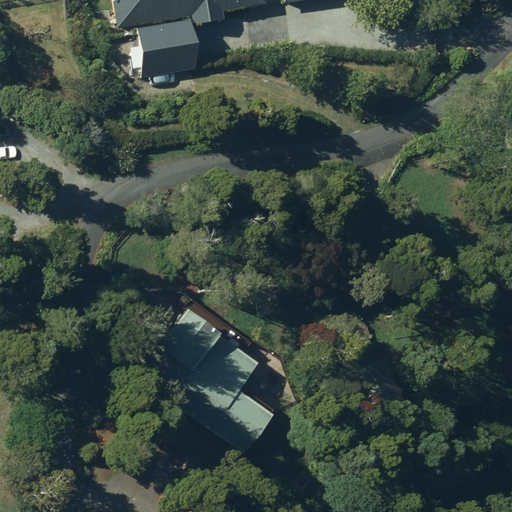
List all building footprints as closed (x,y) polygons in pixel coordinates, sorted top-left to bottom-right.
[(109,0),(113,28),(188,15),(189,24),(221,19),(219,9),(262,3),(261,0),(109,0)] [(95,22),(97,35),(107,34),(106,21),(95,22)] [(131,29),(139,75),(192,67),(184,21),(131,29)] [(132,378),(241,454),(267,416),(233,392),(253,364),(178,313),(132,378)] [(342,372),(358,416),(398,401),(381,357),(342,372)]
